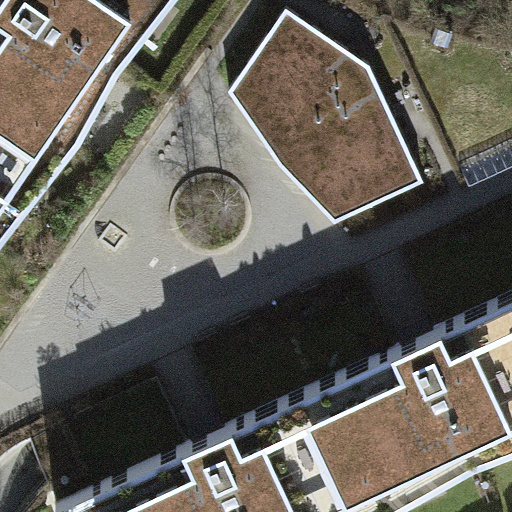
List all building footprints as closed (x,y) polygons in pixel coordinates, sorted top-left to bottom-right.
[(0,0),(0,115),(14,125),(31,100),(50,114),(74,80),(99,98),(119,64),(142,33),(119,16),(130,0),(164,0),(168,2),(169,0),(0,0)] [(230,88),(267,142),(382,89),(370,63),(287,5),(230,88)] [(382,75),(420,163),(447,151),(409,64),(382,75)] [(424,178),(382,89),(267,142),(278,158),(335,220),(424,178)] [(0,115),(0,236),(21,210),(0,196),(0,188),(19,162),(45,180),(80,135),(50,114),(31,100),(14,125),(0,115)] [(511,141),(460,165),(469,184),(511,164),(511,141)] [(511,290),(313,384),(371,511),(379,511),(407,497),(393,468),(428,452),(441,478),(476,459),(511,445),(500,418),(511,412),(511,290)] [(331,511),(371,511),(313,384),(56,502),(59,511),(296,511),(325,499),(331,511)]
